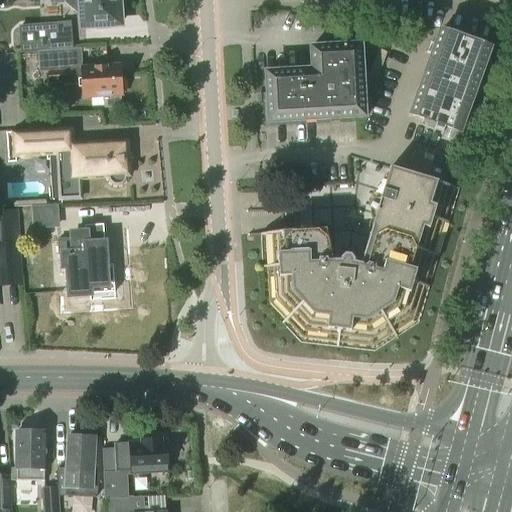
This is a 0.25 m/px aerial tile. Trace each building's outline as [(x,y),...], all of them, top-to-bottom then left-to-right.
[(117,0),(80,0),(82,27),(119,25),(117,0)] [(46,24),(20,27),(22,52),(46,49),(45,44),(47,43),(46,24)] [(441,31),(410,115),(425,121),(423,126),(443,133),(445,128),(460,133),(490,49),(441,31)] [(46,52),(38,52),(39,72),(48,72),(49,84),(62,83),(62,85),(76,84),(76,86),(82,86),(83,98),(122,95),(120,67),(78,69),(77,50),(64,51),(63,42),(47,43),(45,44),(46,49),(46,52)] [(311,69),(264,72),(267,122),(364,117),(361,44),(310,47),(311,69)] [(138,126),(137,154),(159,154),(159,142),(165,143),(166,127),(138,126)] [(71,128),(8,130),(9,158),(46,156),(48,200),(80,198),(80,178),(108,177),(109,185),(126,184),(125,173),(127,173),(125,144),(72,147),(71,128)] [(326,231),(260,234),(264,304),(300,343),(374,352),(419,323),(459,189),(390,168),(383,192),(380,191),(372,195),(369,206),(373,213),(377,213),(363,258),(357,257),(355,252),(343,250),(339,254),(332,254),(326,231)] [(33,227),(59,225),(58,207),(32,209),(33,227)] [(0,278),(21,278),(17,212),(0,212),(0,278)] [(72,240),(57,241),(58,256),(62,255),(63,269),(67,268),(69,297),(89,295),(90,302),(115,300),(113,266),(106,266),(103,225),(84,226),(85,234),(72,235),(72,240)] [(31,290),(8,289),(7,309),(30,310),(31,290)] [(11,467),(11,479),(44,480),(44,470),(45,469),(45,432),(31,432),(29,430),(23,429),(20,432),(16,432),(16,467),(11,467)] [(67,470),(57,469),(60,495),(96,497),(98,473),(92,473),(94,439),(95,439),(95,438),(93,438),(91,433),(82,433),(79,437),(68,437),(68,438),(69,438),(67,470)] [(116,473),(103,473),(105,499),(127,498),(126,473),(168,471),(166,442),(160,442),(160,439),(142,441),(142,443),(130,444),(130,443),(114,444),(116,473)] [(0,509),(10,510),(9,476),(0,475),(0,509)] [(59,511),(58,487),(43,488),(44,511),(59,511)] [(133,511),(132,497),(127,498),(105,499),(105,500),(108,500),(109,511),(133,511)]
